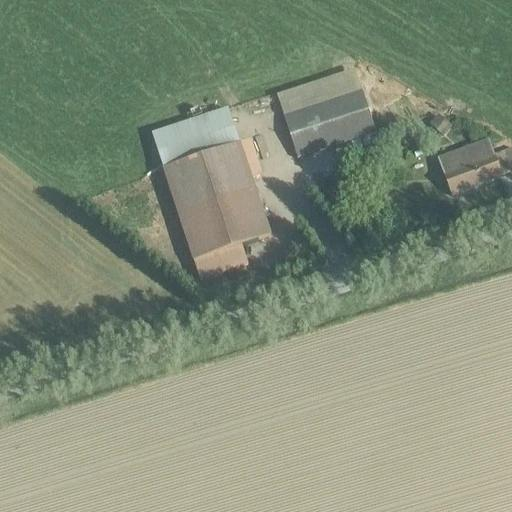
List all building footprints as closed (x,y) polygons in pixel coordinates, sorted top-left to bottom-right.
[(299,161),(377,135),(356,73),(278,99),(299,161)] [(153,135),(165,173),(241,147),(229,111),(153,135)] [(438,115),(428,126),(444,139),(454,128),(438,115)] [(439,160),(453,197),(511,174),(511,149),(493,156),(488,142),(439,160)] [(252,143),(241,147),(165,173),(201,283),(249,267),(243,248),(272,238),(253,183),(264,179),(252,143)]
